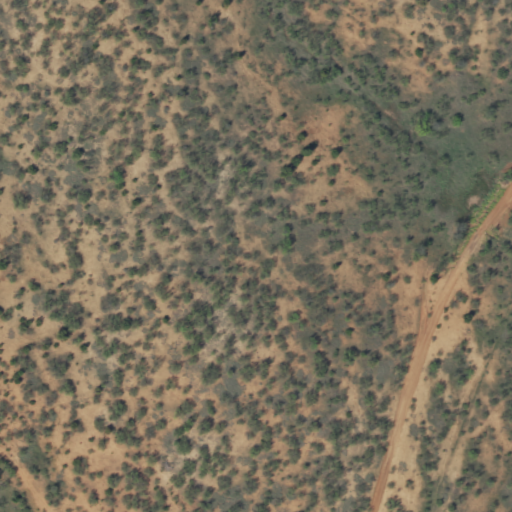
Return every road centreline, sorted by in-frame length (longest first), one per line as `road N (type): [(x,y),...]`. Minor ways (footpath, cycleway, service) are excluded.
road 1 (residential): [(365,511),(511,206)]
road 2 (residential): [(175,511),(130,468),(0,262)]
